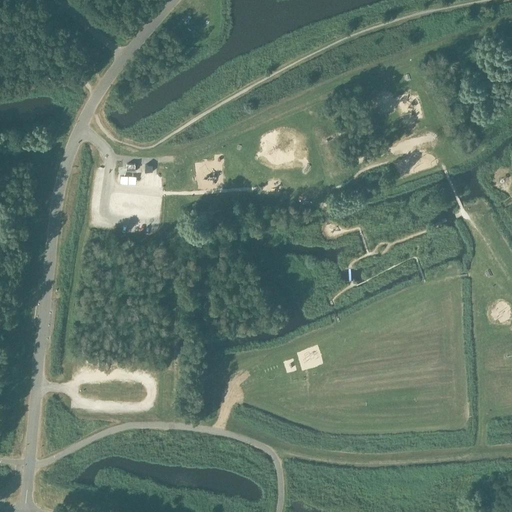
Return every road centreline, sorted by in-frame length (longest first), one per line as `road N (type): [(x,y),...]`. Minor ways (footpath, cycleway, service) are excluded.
road 1 (unknown): [(491,0),(335,42),(142,150),(100,127),(82,81),(0,85)]
road 2 (residential): [(123,57),(91,104),(63,175),(25,511)]
